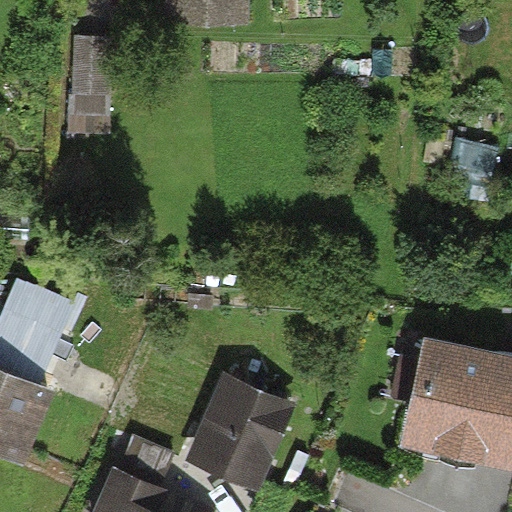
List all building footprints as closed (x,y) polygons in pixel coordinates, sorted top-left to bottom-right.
[(172,0),(172,17),(245,18),(244,0),(172,0)] [(110,35),(80,34),(78,90),(108,91),(110,35)] [(511,351),(424,332),(400,444),(511,468),(511,351)] [(0,451),(25,461),(53,390),(0,369),(0,451)] [(299,400),(229,376),(200,460),(269,485),(299,400)] [(168,491),(123,472),(106,511),(172,511),(161,507),(168,491)]
